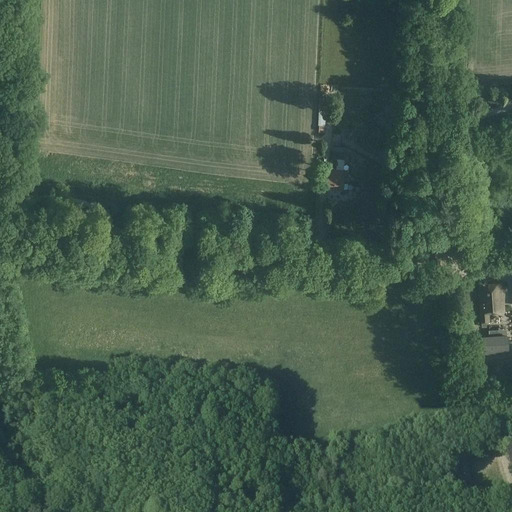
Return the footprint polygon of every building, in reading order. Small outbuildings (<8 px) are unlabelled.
[(332,150),(331,160),(338,160),(344,161),(345,152),(344,152),(332,150)] [(330,167),(329,174),(342,176),(343,169),(330,167)] [(342,176),(329,174),(328,174),(326,187),(343,189),(344,176),(342,176)] [(502,281),(479,282),(481,322),(482,322),(487,321),(489,321),(489,311),(504,310),(504,292),(507,292),(507,284),(502,284),(502,281)] [(507,334),(506,334),(488,335),(481,335),(482,353),(508,352),(507,334)] [(454,460),(458,486),(471,484),(470,475),(466,476),(464,459),(454,460)]
